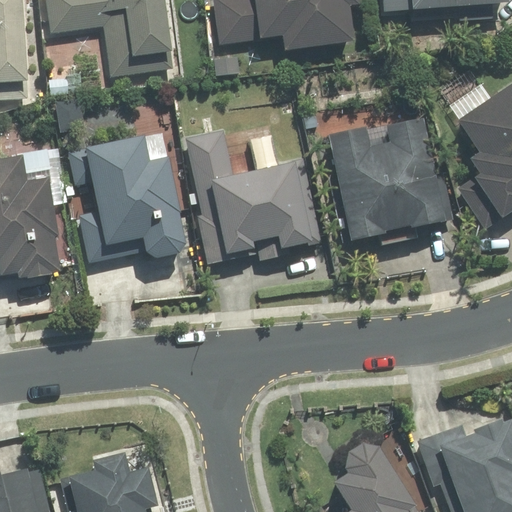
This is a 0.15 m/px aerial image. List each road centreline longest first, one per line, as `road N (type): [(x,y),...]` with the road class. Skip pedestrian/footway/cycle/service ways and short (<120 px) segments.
road 1 (residential): [(203,357),(421,343),(511,317)]
road 2 (residential): [(0,383),(203,357)]
road 3 (residential): [(203,357),(238,511)]
